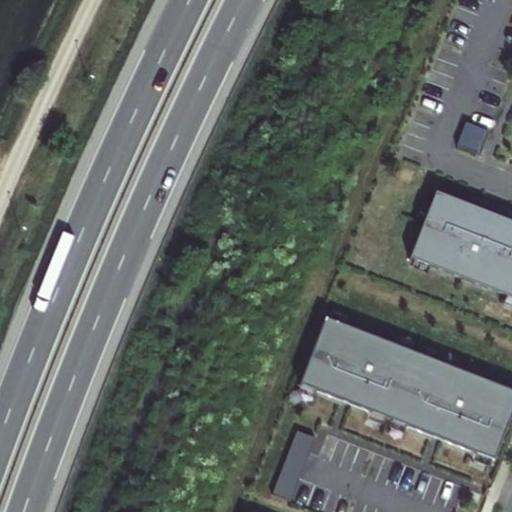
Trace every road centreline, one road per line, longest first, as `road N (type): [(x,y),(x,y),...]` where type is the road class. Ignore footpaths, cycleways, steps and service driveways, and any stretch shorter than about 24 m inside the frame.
road 1 (trunk): [(24,511),(133,237),(245,0)]
road 2 (trunk): [(193,0),(39,337),(0,447)]
road 3 (residential): [(0,180),(82,0)]
